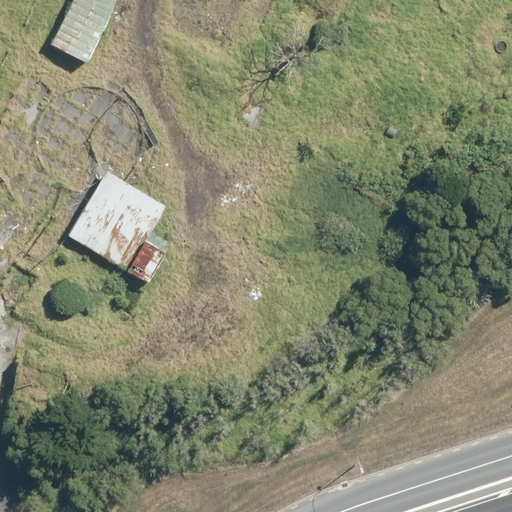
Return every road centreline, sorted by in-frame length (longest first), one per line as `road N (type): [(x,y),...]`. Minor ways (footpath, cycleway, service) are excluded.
road 1 (track): [(153,0),(155,77),(198,179),(198,249),(162,314),(106,337),(0,320)]
road 2 (unclassified): [(335,511),(511,451)]
